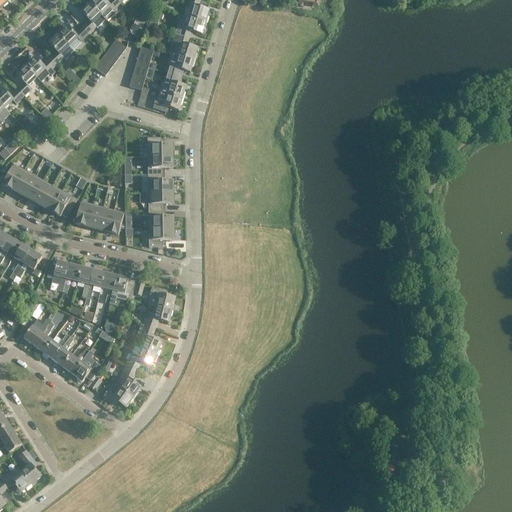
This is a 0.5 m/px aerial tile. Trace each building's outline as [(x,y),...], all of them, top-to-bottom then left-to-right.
[(111,0),(107,4),(103,0),(95,0),(91,5),(102,17),(107,22),(116,14),(114,12),(121,4),(117,0),(111,0)] [(194,0),(190,0),(186,17),(205,23),(209,11),(199,8),(200,2),(194,0)] [(102,17),(91,5),(82,14),(89,21),(82,29),(89,35),(96,28),(93,25),(102,17)] [(140,16),(136,20),(144,28),(147,23),(140,16)] [(179,24),(176,35),(189,39),(191,32),(201,35),(205,23),(186,17),(184,17),(182,25),(179,24)] [(138,39),(144,28),(136,20),(129,31),(131,35),(138,39)] [(155,20),(153,27),(159,29),(162,22),(155,20)] [(67,28),(58,36),(70,48),(78,40),(81,43),(89,35),(82,29),(75,36),(67,28)] [(189,39),(176,35),(173,44),(171,43),(168,54),(172,55),(194,61),(197,49),(187,46),(189,39)] [(73,53),(58,36),(49,44),(57,53),(50,59),(57,66),(64,59),(65,61),(73,53)] [(116,41),(112,47),(122,54),(127,49),(116,41)] [(112,47),(108,52),(118,60),(122,55),(122,54),(112,47)] [(154,51),(142,47),(140,54),(152,58),(154,51)] [(108,52),(104,58),(114,66),(118,60),(108,52)] [(152,58),(140,54),(137,61),(150,65),(152,58)] [(194,61),(172,55),(170,64),(171,64),(168,74),(177,77),(180,70),(190,73),(194,61)] [(104,58),(99,64),(110,71),(114,66),(104,58)] [(43,66),(35,59),(26,67),(37,79),(42,83),(50,75),(52,77),(56,73),(53,70),(57,66),(50,59),(43,66)] [(150,65),(137,61),(135,68),(148,71),(150,65)] [(99,64),(95,69),(105,77),(110,71),(99,64)] [(37,79),(26,67),(17,76),(25,84),(18,90),(24,97),(31,91),(28,88),(37,79)] [(148,71),(135,68),(134,74),(146,78),(148,71)] [(146,78),(134,74),(133,74),(131,81),(144,85),(146,78)] [(168,74),(165,84),(164,83),(161,93),(182,99),(186,87),(175,84),(177,77),(168,74)] [(144,85),(131,81),(129,88),(142,91),(144,85)] [(24,97),(18,90),(10,97),(3,90),(0,92),(0,104),(5,110),(13,102),(16,105),(24,97)] [(182,99),(161,93),(158,101),(156,100),(154,108),(167,112),(168,108),(178,111),(182,99)] [(161,139),(148,139),(148,158),(173,157),(173,146),(161,146),(161,139)] [(4,150),(0,154),(0,156),(5,161),(10,156),(4,150)] [(173,157),(148,158),(148,176),(162,176),(162,169),(173,169),(173,157)] [(24,171),(14,165),(3,186),(13,191),(24,171)] [(34,176),(24,171),(13,191),(22,196),(34,176)] [(43,181),(34,176),(22,196),(32,202),(43,181)] [(162,176),(148,176),(148,194),(174,193),(173,182),(162,182),(162,176)] [(53,187),(43,181),(32,202),(41,207),(53,187)] [(62,192),(53,187),(42,207),(51,212),(62,192)] [(77,201),(62,192),(51,212),(61,218),(64,212),(69,215),(77,201)] [(174,193),(148,194),(149,212),(162,212),(162,205),(174,205),(174,193)] [(93,206),(82,203),(76,225),(87,228),(93,206)] [(103,208),(93,206),(87,228),(97,231),(103,208)] [(114,211),(103,208),(97,231),(108,233),(114,211)] [(125,214),(114,211),(108,233),(119,236),(125,214)] [(162,212),(149,212),(149,230),(174,229),(174,218),(163,218),(162,212)] [(174,229),(149,230),(149,249),(163,248),(163,241),(174,241),(174,229)] [(0,257),(11,239),(0,233),(0,257)] [(11,239),(0,257),(0,265),(7,254),(14,258),(21,246),(11,239)] [(24,264),(31,252),(21,246),(14,258),(20,262),(9,279),(13,281),(17,276),(21,269),(24,264)] [(37,278),(44,268),(39,264),(42,259),(31,252),(24,264),(35,271),(32,275),(37,278)] [(65,286),(66,280),(70,265),(58,262),(56,268),(50,267),(47,279),(53,280),(54,277),(62,279),(59,292),(63,293),(65,286)] [(78,283),(82,269),(70,265),(66,280),(78,283)] [(85,306),(94,272),(82,269),(78,283),(85,285),(82,297),(81,300),(82,301),(83,301),(82,305),(85,306)] [(100,294),(102,289),(106,275),(94,272),(85,306),(89,307),(91,300),(93,292),(100,294)] [(114,292),(117,277),(106,275),(102,289),(113,292),(114,292)] [(113,292),(112,298),(110,305),(115,306),(117,299),(126,302),(128,295),(125,295),(126,293),(130,294),(131,286),(128,285),(129,280),(117,277),(114,292),(113,292)] [(141,297),(144,286),(137,284),(134,296),(141,297)] [(148,307),(149,307),(172,312),(175,300),(164,298),(165,293),(152,289),(150,297),(151,297),(148,307)] [(72,305),(71,313),(82,318),(84,310),(72,305)] [(143,327),(155,331),(158,322),(169,324),(172,312),(149,307),(147,314),(143,327)] [(63,313),(60,318),(67,322),(70,317),(63,313)] [(43,354),(52,342),(45,337),(54,326),(50,323),(46,320),(42,326),(46,330),(42,335),(33,347),(43,354)] [(155,331),(143,327),(140,326),(136,338),(139,339),(145,342),(141,350),(156,357),(161,345),(152,341),(155,331)] [(33,347),(42,335),(32,328),(23,339),(33,347)] [(62,349),(70,338),(66,335),(62,341),(61,340),(57,346),(52,342),(43,354),(53,361),(62,349)] [(63,368),(71,357),(66,353),(70,347),(69,346),(74,340),(70,338),(62,349),(53,361),(63,368)] [(73,376),(89,352),(86,350),(82,356),(80,355),(77,361),(71,357),(63,368),(73,376)] [(151,368),(156,357),(141,350),(137,359),(131,356),(126,368),(137,373),(141,364),(151,368)] [(89,352),(73,376),(83,383),(86,378),(91,382),(98,372),(93,368),(91,371),(86,368),(90,363),(89,362),(94,356),(89,352)] [(121,389),(133,399),(140,388),(132,383),(137,373),(126,368),(120,381),(125,383),(121,389)] [(102,382),(97,379),(90,388),(95,392),(102,382)] [(133,399),(121,389),(117,387),(114,387),(110,392),(108,392),(103,398),(114,406),(117,403),(126,409),(133,399)] [(0,415),(0,430),(8,425),(2,414),(0,415)] [(0,444),(2,443),(15,435),(8,425),(0,430),(0,444)] [(2,443),(0,444),(0,449),(4,447),(8,453),(21,445),(15,435),(2,443)] [(393,448),(368,449),(369,465),(394,464),(393,448)] [(30,486),(41,478),(35,469),(37,467),(29,456),(26,453),(20,458),(23,461),(28,469),(21,474),(30,486)] [(5,478),(0,471),(0,482),(7,491),(15,485),(21,493),(30,486),(21,474),(18,470),(11,475),(10,474),(5,478)]
